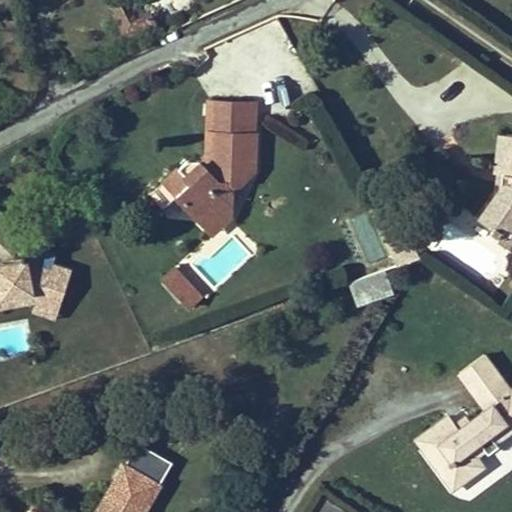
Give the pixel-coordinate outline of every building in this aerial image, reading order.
[(147,0),(121,0),(111,5),(124,34),(156,19),(147,0)] [(198,215),(233,216),(233,184),(241,184),(256,171),(257,134),(255,134),(256,103),(211,101),(209,133),(218,133),(216,162),(208,170),(203,164),(200,160),(190,161),(181,169),(199,189),(185,201),(198,215)] [(218,133),(209,133),(208,159),(203,164),(208,170),(216,162),(218,133)] [(511,133),(509,134),(505,172),(504,182),(502,185),(500,188),(500,191),(502,195),(484,220),(495,228),(493,231),(498,235),(500,232),(504,235),(503,236),(504,237),(511,227),(511,133)] [(498,171),(505,172),(509,134),(501,133),(498,171)] [(185,201),(199,189),(181,169),(167,182),(185,201)] [(368,212),(350,218),(367,265),(384,259),(368,212)] [(214,233),(233,216),(198,215),(214,233)] [(422,235),(415,225),(406,231),(412,241),(422,235)] [(511,227),(504,237),(503,236),(500,240),(511,249),(511,227)] [(20,250),(17,258),(40,267),(43,258),(20,250)] [(39,268),(40,267),(17,258),(1,262),(3,268),(0,268),(0,307),(19,304),(17,308),(42,317),(57,275),(39,268)] [(179,268),(171,275),(177,283),(169,289),(181,302),(197,288),(179,268)] [(359,305),(394,292),(387,270),(351,283),(359,305)] [(163,283),(169,289),(177,283),(171,275),(163,283)] [(181,302),(188,310),(205,295),(197,288),(181,302)] [(17,308),(14,316),(38,325),(42,317),(17,308)] [(456,431),(452,425),(446,417),(415,439),(422,449),(430,444),(445,465),(438,470),(452,491),(477,473),(479,458),(472,449),(490,435),(496,443),(511,430),(511,390),(511,391),(486,355),(457,376),(473,398),(488,387),(495,397),(488,403),(490,406),(468,422),(456,431)] [(468,422),(464,417),(452,425),(456,431),(468,422)] [(490,435),(472,449),(479,458),(479,457),(497,444),(496,443),(490,435)] [(422,449),(438,470),(445,465),(430,444),(422,449)] [(145,511),(162,484),(126,464),(97,511),(37,511),(34,510),(32,511),(145,511)]
